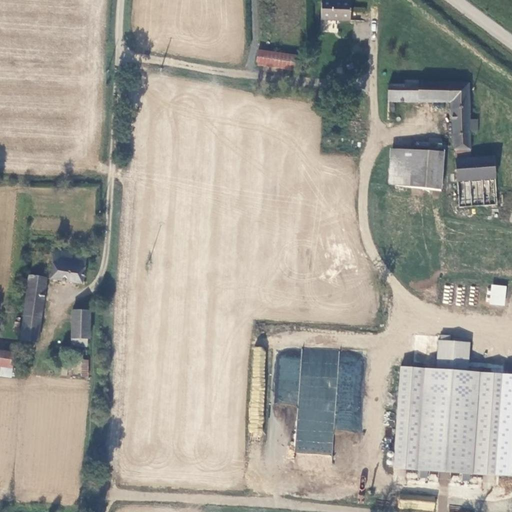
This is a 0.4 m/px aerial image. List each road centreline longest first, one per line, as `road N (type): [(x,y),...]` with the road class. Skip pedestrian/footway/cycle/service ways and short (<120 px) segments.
road 1 (track): [(372,0),(363,240)]
road 2 (track): [(104,272),(121,55)]
road 3 (track): [(121,55),(249,74)]
